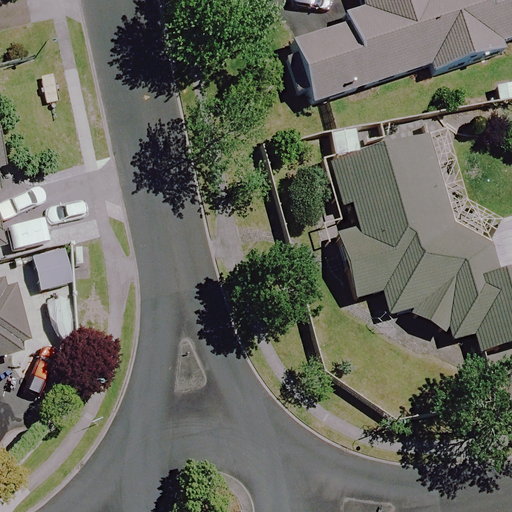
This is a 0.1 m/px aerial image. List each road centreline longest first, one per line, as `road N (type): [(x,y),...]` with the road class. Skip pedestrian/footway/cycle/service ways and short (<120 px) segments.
road 1 (residential): [(206,423),(164,149),(128,0)]
road 2 (residential): [(511,491),(318,511)]
road 3 (residential): [(206,423),(231,423),(276,445),(302,488),(305,511)]
road 4 (residential): [(127,511),(133,478),(150,451),(206,423)]
